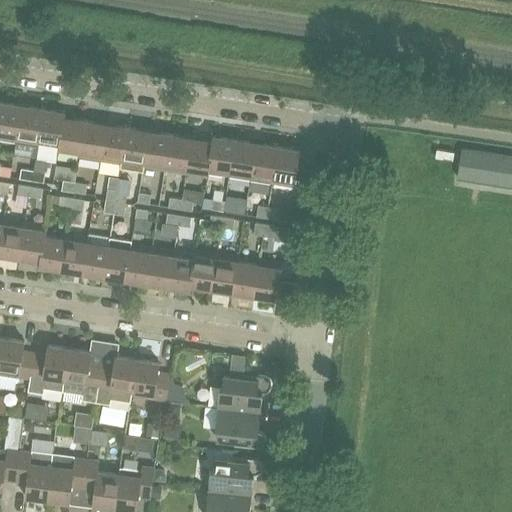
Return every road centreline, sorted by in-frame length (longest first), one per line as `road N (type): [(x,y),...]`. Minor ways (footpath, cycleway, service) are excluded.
road 1 (residential): [(345,123),(0,71)]
road 2 (residential): [(316,350),(0,300)]
road 3 (residential): [(316,350),(345,123)]
road 4 (residential): [(345,123),(359,117),(511,137)]
road 5 (residential): [(300,511),(316,350)]
